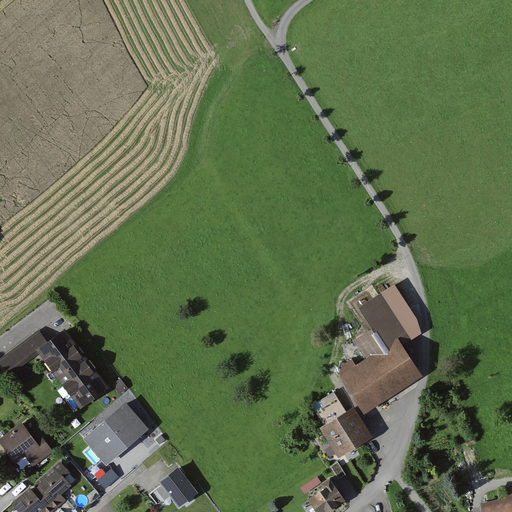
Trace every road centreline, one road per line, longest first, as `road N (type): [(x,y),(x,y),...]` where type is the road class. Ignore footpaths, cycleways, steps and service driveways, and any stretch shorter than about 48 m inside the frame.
road 1 (unclassified): [(307,0),(282,25),(280,50),(364,177),(417,281),(423,374),(393,468)]
road 2 (track): [(335,383),(347,292),(377,271),(417,281)]
